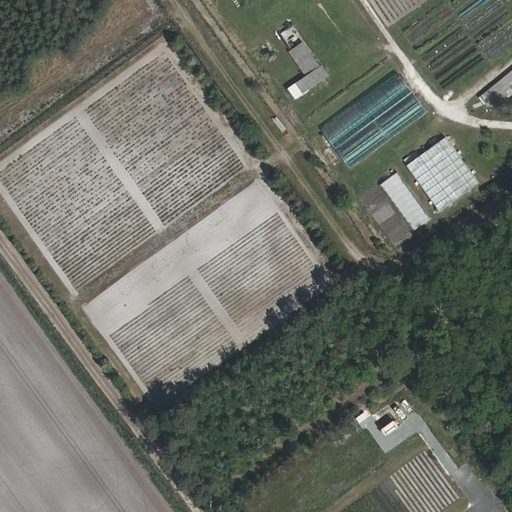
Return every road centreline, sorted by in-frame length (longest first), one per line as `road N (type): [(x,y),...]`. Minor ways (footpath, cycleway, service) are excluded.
road 1 (track): [(169,0),(359,258),(374,267),(404,261),(511,191)]
road 2 (track): [(0,241),(197,511)]
